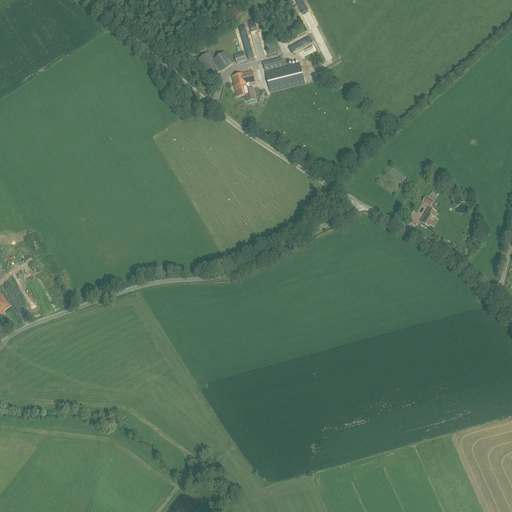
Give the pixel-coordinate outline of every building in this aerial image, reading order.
[(267,55),(277,52),(274,41),(264,44),(267,55)] [(209,52),(208,53),(197,61),(210,79),(232,63),(224,52),(214,59),(209,52)] [(246,61),(244,54),(235,57),(237,64),(246,61)] [(305,84),(300,64),(265,72),(270,93),(305,84)] [(253,88),(248,89),(247,85),(255,83),(252,71),(232,77),(237,97),(246,95),(248,101),(256,100),(253,88)] [(431,206),(434,201),(426,196),(423,202),(431,206)] [(421,222),(429,227),(435,218),(432,217),(436,212),(429,208),(425,215),(426,215),(421,222)] [(0,316),(11,306),(0,294),(0,316)]
